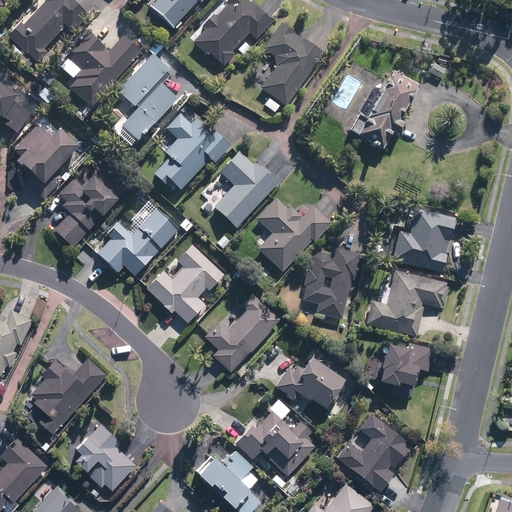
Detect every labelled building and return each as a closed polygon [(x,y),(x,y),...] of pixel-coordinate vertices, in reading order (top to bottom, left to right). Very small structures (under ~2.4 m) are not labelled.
[(46,0),(24,24),(21,22),(8,36),(27,53),(28,52),(39,62),(49,52),(44,48),(66,25),(73,31),(89,14),(74,0),(73,0),(46,0)] [(157,0),(151,7),(173,27),(198,0),(200,0),(202,1),(202,0),(157,0)] [(256,5),(249,0),(228,0),(226,2),(228,4),(217,16),(214,13),(204,25),(207,28),(194,41),(208,55),(210,52),(224,65),(236,53),(233,51),(250,32),(258,38),(274,21),(256,5)] [(287,106),(324,53),(303,38),(295,33),(296,32),(282,22),(264,47),(275,55),(276,65),(260,87),(287,106)] [(92,107),(141,51),(123,35),(109,51),(105,48),(106,47),(95,37),(95,36),(85,27),(69,45),(74,49),(67,57),(81,70),(75,77),(77,78),(69,87),(92,107)] [(164,46),(158,40),(149,50),(155,56),(164,46)] [(254,44),(250,40),(244,47),(248,51),(254,44)] [(10,52),(17,59),(24,51),(16,45),(10,52)] [(154,55),(120,90),(135,104),(136,103),(140,107),(124,124),(139,138),(177,98),(162,84),(171,75),(167,70),(169,69),(154,55)] [(435,63),(430,71),(441,78),(446,69),(435,63)] [(401,120),(421,85),(395,70),(368,117),(361,112),(351,129),(384,148),(394,131),(399,133),(405,122),(401,120)] [(0,119),(18,131),(31,113),(22,106),(25,101),(17,96),(20,92),(5,82),(4,84),(0,81),(0,119)] [(46,96),(50,92),(51,91),(45,85),(40,90),(46,96)] [(50,92),(46,96),(45,97),(51,102),(56,97),(50,92)] [(265,104),(276,112),(281,104),(270,97),(265,104)] [(172,181),(181,189),(211,157),(216,162),(232,145),(214,129),(211,133),(207,130),(209,128),(197,117),(192,123),(181,113),(167,127),(178,138),(166,151),(170,156),(154,173),(168,186),(172,181)] [(12,165),(28,179),(23,185),(41,202),(62,180),(53,171),(75,148),(56,130),(47,140),(35,129),(12,154),(18,159),(12,165)] [(254,168),(237,153),(217,175),(231,187),(211,209),(234,230),(277,182),(257,165),(254,168)] [(111,187),(105,193),(88,178),(80,187),(71,179),(55,197),(63,204),(59,208),(66,215),(51,232),(70,249),(119,195),(111,187)] [(216,191),(208,184),(200,194),(207,201),(216,191)] [(311,207),(296,222),(296,215),(288,207),(284,210),(273,199),(253,220),(264,230),(253,241),(258,247),(255,251),(279,273),(310,242),(311,243),(329,225),(311,207)] [(124,226),(118,220),(103,236),(108,241),(94,256),(114,275),(121,267),(132,278),(175,232),(145,204),(124,226)] [(388,262),(444,274),(448,256),(445,255),(452,220),(409,211),(404,234),(395,232),(388,262)] [(233,240),(224,233),(212,247),(220,254),(233,240)] [(170,280),(161,272),(144,291),(161,307),(160,308),(168,316),(172,312),(185,325),(203,306),(196,298),(204,290),(206,292),(222,275),(190,246),(175,263),(181,268),(170,280)] [(313,316),(341,321),(348,280),(353,281),(358,254),(333,250),(331,263),(327,262),(329,256),(311,253),(309,265),(306,264),(299,303),(315,306),(313,316)] [(421,306),(439,310),(440,305),(443,306),(446,288),(444,287),(445,284),(390,273),(384,305),(368,302),(362,328),(415,338),(421,306)] [(257,302),(251,296),(247,301),(245,299),(237,307),(244,313),(227,331),(218,323),(202,340),(215,352),(210,358),(228,374),(231,370),(239,378),(245,371),(237,364),(248,352),(249,354),(270,332),(268,331),(279,319),(258,300),(257,302)] [(10,314),(0,312),(0,373),(4,376),(10,365),(13,366),(20,351),(16,349),(20,342),(25,344),(35,319),(12,309),(10,314)] [(404,352),(382,348),(373,393),(411,400),(416,371),(427,373),(432,349),(405,345),(404,352)] [(68,368),(56,358),(42,374),(47,378),(33,394),(37,398),(34,401),(46,412),(40,419),(57,433),(107,373),(88,357),(76,372),(69,366),(68,368)] [(300,371),(294,367),(291,372),(285,368),(272,389),(284,396),(282,398),(291,403),(295,397),(304,403),(304,402),(320,412),(340,382),(306,360),(300,371)] [(252,423),(231,445),(250,461),(257,454),(285,478),(313,447),(303,439),(309,433),(297,422),(289,431),(279,422),(288,412),(276,401),(262,415),(259,413),(250,422),(252,423)] [(390,475),(411,448),(368,414),(355,431),(368,440),(357,454),(345,445),(334,460),(377,494),(391,476),(390,475)] [(124,441),(102,420),(76,448),(82,453),(76,460),(104,486),(107,482),(114,489),(138,464),(118,446),(124,441)] [(50,462),(19,435),(1,455),(8,461),(0,470),(0,469),(0,511),(1,511),(5,508),(8,511),(12,511),(20,503),(17,501),(50,462)] [(245,492),(256,480),(247,472),(251,468),(231,451),(219,465),(209,456),(190,477),(205,490),(207,488),(212,492),(214,491),(219,496),(215,500),(228,511),(230,510),(232,511),(250,511),(258,503),(245,492)] [(82,511),(85,510),(59,483),(31,511),(82,511)] [(369,511),(375,504),(344,483),(323,511),(322,511),(310,504),(304,511),(369,511)] [(511,511),(511,502),(501,499),(501,501),(494,498),(488,511),(511,511)] [(170,511),(158,503),(151,511),(170,511)]
